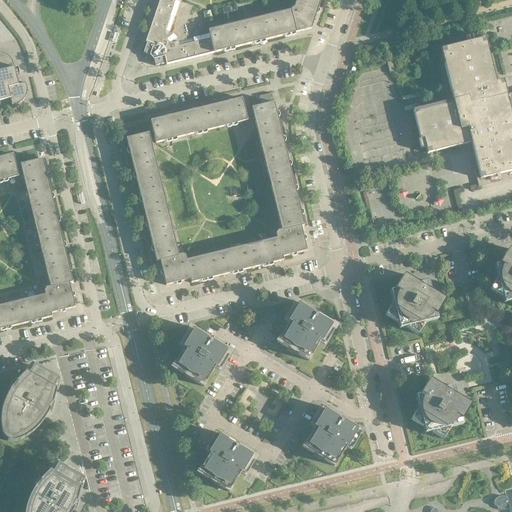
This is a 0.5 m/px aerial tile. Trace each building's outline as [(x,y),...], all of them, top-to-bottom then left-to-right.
[(192,6),(173,0),(159,0),(145,42),(146,43),(143,53),(146,55),(145,59),(149,64),(154,63),(154,66),(165,64),(166,65),(213,53),(208,34),(198,37),(195,24),(191,25),(187,20),(192,7),(192,6)] [(320,0),(296,0),(294,7),(290,11),(295,33),(305,31),(304,28),(309,23),(312,24),(320,0)] [(295,33),(290,11),(269,16),(274,38),(295,33)] [(274,38),(269,16),(258,18),(253,20),(238,23),(244,46),(254,43),(253,40),(258,39),(259,42),(274,38)] [(244,46),(238,23),(208,31),(208,34),(213,53),(229,49),(229,46),(233,45),(234,48),(244,46)] [(511,171),(511,119),(506,95),(502,80),(495,82),(484,38),(440,49),(452,100),(446,102),(423,107),(412,110),(420,139),(418,140),(420,149),(425,148),(427,153),(471,143),(480,179),(485,178),(486,181),(487,183),(488,183),(489,183),(500,181),(498,175),(511,171)] [(0,100),(9,99),(11,106),(15,105),(19,103),(22,101),(24,98),(26,94),(27,91),(26,87),(25,82),(18,84),(15,74),(11,75),(10,69),(14,68),(13,64),(11,60),(9,57),(6,55),(3,53),(0,52),(0,100)] [(273,100),(271,93),(261,96),(259,97),(261,103),(273,100)] [(231,100),(231,101),(229,101),(226,102),(226,101),(226,102),(211,106),(216,129),(232,125),(231,122),(236,121),(237,124),(247,121),(241,99),(232,101),(231,100)] [(273,103),(261,106),(251,108),(257,133),(279,127),(273,103)] [(216,129),(211,106),(196,110),(195,109),(195,110),(192,110),(190,111),(190,110),(189,110),(190,111),(180,114),(186,136),(196,134),(195,131),(200,130),(200,133),(216,129)] [(186,136),(180,114),(171,116),(171,115),(170,115),(170,116),(168,116),(166,117),(166,116),(165,116),(165,117),(150,121),(155,144),(171,140),(170,137),(175,136),(176,139),(186,136)] [(137,134),(135,127),(123,130),(125,137),(137,134)] [(285,152),(279,127),(257,133),(263,157),(285,152)] [(154,158),(148,133),(125,139),(132,164),(154,158)] [(291,176),(285,152),(263,157),(269,182),(291,176)] [(0,181),(3,181),(2,178),(7,177),(8,180),(18,177),(12,155),(0,157),(0,181)] [(160,183),(154,158),(132,164),(138,188),(160,183)] [(48,184),(42,159),(20,165),(26,190),(48,184)] [(297,201),(291,176),(269,182),(275,206),(297,201)] [(166,207),(160,183),(138,188),(144,213),(166,207)] [(54,209),(48,184),(26,190),(32,214),(54,209)] [(304,226),(297,201),(275,206),(281,230),(281,231),(300,227),(304,226)] [(172,232),(166,207),(144,213),(150,237),(172,232)] [(60,233),(54,209),(32,214),(38,239),(60,233)] [(306,251),(300,227),(281,231),(281,230),(277,231),(275,234),(276,239),(277,238),(282,257),(306,251)] [(178,255),(172,232),(150,237),(156,262),(159,261),(178,257),(178,255)] [(66,258),(60,233),(38,239),(44,263),(66,258)] [(277,238),(276,239),(246,246),(252,268),(262,266),(261,263),(266,262),(266,265),(283,261),(282,257),(277,238)] [(252,268),(246,246),(216,253),(221,276),(237,272),(236,269),(241,268),(242,271),(252,268)] [(511,251),(508,249),(498,264),(494,265),(497,277),(489,289),(501,297),(503,304),(510,302),(511,303),(511,251)] [(221,276),(216,253),(186,261),(185,261),(190,280),(190,283),(201,281),(200,278),(205,277),(206,280),(221,276)] [(182,255),(178,255),(178,257),(159,261),(165,286),(190,280),(185,261),(186,261),(185,256),(182,255)] [(72,283),(66,258),(44,263),(50,287),(50,288),(69,284),(72,283)] [(445,300),(403,274),(394,290),(389,291),(392,303),(385,315),(397,322),(398,329),(405,328),(417,335),(425,323),(437,320),(436,315),(445,300)] [(75,308),(69,284),(50,288),(50,287),(46,288),(44,291),(45,295),(46,295),(50,314),(64,311),(75,308)] [(46,295),(45,295),(15,302),(20,325),(36,321),(35,318),(40,317),(41,320),(51,317),(50,314),(46,295)] [(289,345),(294,348),(299,352),(297,355),(308,361),(320,342),(325,345),(336,326),(317,315),(316,317),(314,315),(312,314),(313,313),(294,301),(283,319),(288,322),(276,342),(287,348),(289,345)] [(20,325),(15,302),(0,305),(0,326),(4,326),(5,329),(20,325)] [(208,338),(189,327),(178,345),(183,348),(171,368),(182,374),(184,371),(194,377),(192,381),(203,387),(215,368),(220,371),(231,352),(212,341),(211,342),(207,340),(208,338)] [(0,432),(0,433),(1,434),(1,435),(2,436),(2,437),(3,438),(4,439),(5,440),(6,440),(6,441),(7,441),(8,442),(9,442),(10,442),(11,442),(12,442),(13,442),(14,442),(15,442),(16,442),(17,442),(18,442),(19,441),(20,441),(21,440),(22,440),(23,440),(24,439),(25,438),(26,438),(27,437),(28,437),(29,436),(29,435),(30,435),(31,434),(32,433),(33,433),(34,432),(34,431),(35,430),(36,430),(36,429),(37,429),(38,428),(38,427),(39,426),(40,425),(41,424),(41,423),(42,422),(43,421),(43,420),(44,419),(45,418),(45,417),(46,416),(47,415),(47,414),(48,413),(49,412),(49,411),(50,409),(50,408),(51,407),(51,406),(52,405),(52,404),(56,390),(53,389),(58,380),(33,365),(28,374),(25,373),(15,383),(14,384),(13,385),(12,386),(12,387),(11,388),(10,389),(10,391),(9,392),(8,393),(8,394),(7,395),(6,396),(6,397),(5,398),(5,399),(4,400),(4,401),(3,403),(3,404),(3,405),(2,406),(2,407),(1,408),(1,409),(1,410),(0,412),(0,413),(0,432)] [(429,379),(419,394),(415,395),(418,407),(410,420),(422,427),(424,434),(431,432),(443,440),(450,427),(462,424),(462,420),(471,405),(429,379)] [(339,418),(320,406),(309,425),(314,428),(302,447),(313,454),(315,451),(325,457),(323,460),(334,466),(346,447),(350,450),(362,432),(343,420),(342,422),(338,419),(339,418)] [(234,443),(215,432),(204,450),(209,453),(197,473),(207,479),(209,476),(220,483),(218,486),(229,492),(240,473),(245,476),(256,457),(238,446),(237,447),(233,445),(234,443)] [(71,511),(72,511),(73,510),(73,509),(74,508),(74,507),(75,506),(75,505),(76,503),(76,502),(80,489),(77,487),(82,478),(57,464),(52,473),(49,471),(39,481),(38,482),(38,483),(37,484),(36,485),(36,486),(35,487),(34,488),(34,489),(33,490),(32,491),(32,492),(31,493),(30,494),(30,496),(29,497),(29,498),(28,499),(28,500),(27,501),(27,502),(27,503),(26,504),(26,506),(25,507),(25,508),(25,509),(24,510),(24,511),(23,511),(71,511)] [(493,506),(497,509),(504,508),(506,505),(508,501),(507,497),(502,495),(499,494),(495,495),(491,499),(491,504),(493,506)]
